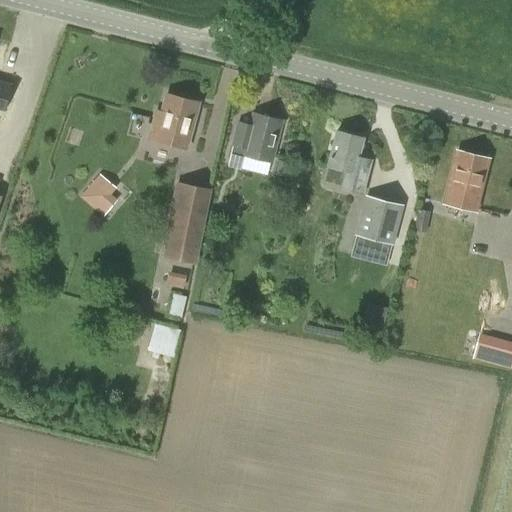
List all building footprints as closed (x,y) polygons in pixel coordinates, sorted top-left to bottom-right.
[(0,115),(8,117),(17,86),(0,81),(0,115)] [(157,113),(150,141),(185,150),(197,104),(167,96),(162,114),(157,113)] [(229,159),(242,162),(243,156),(270,163),(281,122),(253,115),(245,150),(232,147),(229,159)] [(359,157),(363,140),(336,132),(327,167),(344,171),(339,189),(363,195),(372,160),(359,157)] [(443,205),(475,213),(488,159),(457,152),(443,205)] [(108,217),(122,202),(117,197),(124,188),(107,172),(85,196),(108,217)] [(162,258),(195,265),(211,189),(175,182),(162,246),(164,246),(162,258)] [(365,195),(354,236),(356,236),(350,257),(385,266),(391,245),(393,246),(403,206),(365,195)] [(412,237),(425,240),(430,212),(417,210),(412,237)] [(174,275),(172,284),(190,287),(192,278),(174,275)] [(160,322),(156,351),(181,355),(186,327),(160,322)] [(511,339),(487,332),(480,357),(511,366),(511,339)]
